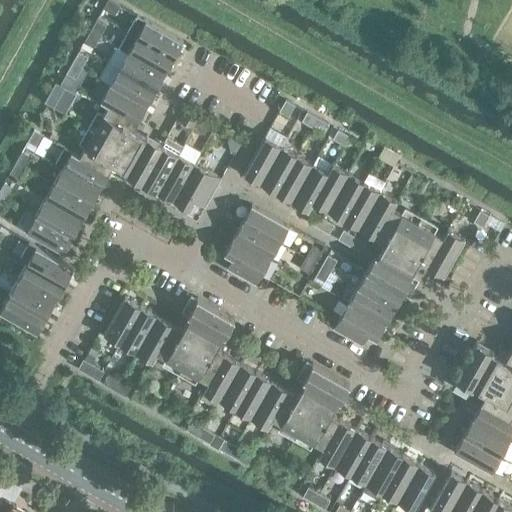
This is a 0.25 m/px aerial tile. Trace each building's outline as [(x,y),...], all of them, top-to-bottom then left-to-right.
[(114,13),(120,3),(113,0),(106,0),(103,6),(114,13)] [(184,40),(147,18),(137,13),(128,30),(175,57),(184,40)] [(96,18),(90,29),(100,34),(106,23),(96,18)] [(93,46),(100,34),(90,29),(84,40),(93,46)] [(166,72),(175,57),(128,30),(119,46),(128,51),(128,50),(166,72)] [(78,50),(73,60),(82,65),(87,55),(78,50)] [(157,87),(166,72),(128,50),(128,51),(119,66),(157,87)] [(66,72),(75,77),(82,65),(73,60),(66,72)] [(148,103),(157,87),(119,66),(110,81),(148,103)] [(45,100),(54,105),(64,86),(56,81),(45,100)] [(139,119),(148,103),(110,81),(101,98),(109,103),(110,102),(139,119)] [(288,115),(295,103),(285,98),(279,109),(288,115)] [(110,102),(109,103),(95,128),(137,152),(147,135),(134,127),(139,119),(110,102)] [(176,117),(194,127),(199,117),(188,111),(187,111),(181,108),(176,117)] [(312,125),(318,116),(306,110),(301,119),(312,125)] [(318,116),(312,125),(323,132),(329,122),(318,116)] [(204,132),(209,123),(199,117),(194,127),(204,132)] [(37,144),(43,133),(34,128),(28,139),(37,144)] [(114,162),(121,166),(127,169),(137,152),(95,128),(80,154),(79,155),(109,171),(114,162)] [(344,143),(349,134),(338,128),(332,137),(344,143)] [(126,171),(141,180),(163,142),(148,134),(147,135),(137,152),(127,169),(126,171)] [(141,180),(158,189),(179,152),(184,144),(168,134),(163,142),(141,180)] [(265,134),(244,171),(260,181),(281,143),(265,134)] [(276,189),(297,152),(281,143),(260,181),(276,189)] [(99,187),(109,171),(79,155),(80,154),(65,145),(55,162),(62,166),(62,165),(99,187)] [(22,149),(16,159),(25,165),(31,154),(22,149)] [(158,189),(173,198),(195,161),(179,152),(158,189)] [(297,152),(276,189),(292,199),(313,161),(297,152)] [(19,177),(25,165),(16,159),(9,172),(19,177)] [(205,205),(222,176),(195,161),(173,198),(190,208),(195,199),(205,205)] [(292,199),(308,208),(309,208),(314,200),(313,199),(328,170),(327,169),(313,161),(292,199)] [(350,171),(333,161),(332,161),(327,169),(328,170),(313,199),(314,200),(329,208),(350,171)] [(91,202),(99,187),(62,165),(62,166),(53,181),(91,202)] [(329,208),(344,217),(365,180),(350,171),(329,208)] [(360,226),(382,189),(365,180),(344,217),(360,226)] [(4,181),(0,187),(0,191),(8,196),(13,186),(4,181)] [(82,218),(91,202),(53,181),(44,196),(82,218)] [(382,189),(360,226),(376,235),(392,206),(393,206),(398,198),(382,189)] [(35,212),(73,233),(82,218),(44,196),(35,212)] [(252,202),(243,219),(280,240),(290,224),(252,202)] [(392,206),(376,235),(386,241),(378,254),(394,263),(418,221),(393,206),(392,206)] [(482,225),(489,213),(480,208),(473,220),(482,225)] [(308,217),(309,221),(318,226),(324,217),(312,210),(308,217)] [(26,228),(63,250),(73,233),(35,212),(26,228)] [(318,226),(328,232),(334,223),(324,217),(318,226)] [(243,219),(234,234),(271,256),(280,240),(243,219)] [(418,259),(427,265),(444,235),(443,235),(418,221),(394,263),(411,273),(418,259)] [(448,227),(443,235),(444,235),(427,265),(444,274),(466,237),(448,227)] [(349,243),(354,234),(343,228),(338,237),(349,243)] [(233,256),(227,267),(256,283),(271,256),(234,234),(224,251),(233,256)] [(354,234),(349,243),(357,248),(361,247),(365,240),(354,234)] [(73,266),(36,244),(29,240),(19,257),(26,261),(26,260),(64,282),(73,266)] [(315,260),(321,249),(312,244),(306,255),(315,260)] [(376,252),(367,268),(367,269),(404,290),(413,274),(411,273),(394,263),(378,254),(376,252)] [(321,264),(330,269),(336,258),(327,253),(321,264)] [(300,266),(309,271),(315,260),(306,255),(300,266)] [(17,276),(55,298),(64,282),(26,260),(26,261),(17,276)] [(330,269),(321,264),(315,275),(324,280),(330,269)] [(358,285),(395,306),(404,290),(367,269),(358,285)] [(8,292),(46,313),(55,298),(17,276),(8,292)] [(395,306),(358,285),(349,300),(386,321),(395,306)] [(46,313),(8,292),(0,305),(0,308),(37,330),(46,313)] [(104,332),(120,342),(141,304),(126,294),(104,332)] [(187,314),(190,315),(206,324),(216,307),(197,296),(187,314)] [(369,333),(377,338),(386,321),(349,300),(334,327),(363,344),(369,333)] [(141,304),(120,342),(136,351),(158,313),(141,304)] [(216,307),(206,324),(223,334),(225,335),(235,317),(216,307)] [(158,351),(157,351),(174,322),(158,313),(136,351),(153,360),(158,351)] [(157,351),(158,351),(183,366),(206,324),(190,315),(183,327),(174,322),(157,351)] [(216,346),(223,334),(206,324),(183,366),(208,380),(209,381),(225,352),(216,346)] [(484,368),(493,351),(494,349),(477,339),(467,357),(484,368)] [(511,348),(505,358),(493,351),(484,368),(511,383),(511,348)] [(219,398),(241,361),(225,352),(209,381),(208,380),(203,389),(219,398)] [(473,386),(474,384),(484,368),(467,357),(456,376),(473,386)] [(78,367),(98,378),(104,369),(83,358),(78,367)] [(257,370),(241,361),(219,398),(235,408),(257,370)] [(303,379),(305,381),(322,390),(332,373),(313,362),(303,379)] [(511,418),(511,417),(511,415),(511,383),(484,368),(474,384),(487,392),(481,401),(511,418)] [(257,370),(235,408),(251,417),(273,379),(257,370)] [(103,381),(114,387),(120,378),(109,372),(103,381)] [(332,373),(322,390),(338,400),(340,401),(350,383),(332,373)] [(114,387),(126,394),(131,384),(120,378),(114,387)] [(289,388),(273,379),(251,417),(268,426),(273,418),(272,417),(289,388)] [(298,393),(289,388),(272,417),(273,418),(298,432),(322,390),(305,381),(298,393)] [(298,432),(323,446),(324,447),(341,418),(331,412),(338,400),(322,390),(298,432)] [(473,416),(510,438),(511,434),(511,417),(511,418),(481,401),(473,416)] [(463,432),(501,454),(510,438),(473,416),(463,432)] [(341,418),(324,447),(323,446),(319,455),(334,464),(356,427),(341,418)] [(198,435),(203,426),(192,419),(187,428),(198,435)] [(203,426),(198,435),(209,441),(215,432),(203,426)] [(334,464),(350,473),(371,435),(356,427),(334,464)] [(454,449),(491,470),(501,454),(463,432),(454,449)] [(350,473),(365,482),(387,444),(371,435),(350,473)] [(219,446),(230,453),(235,443),(224,437),(219,446)] [(230,453),(241,459),(246,450),(235,443),(230,453)] [(402,453),(387,444),(365,482),(366,482),(362,489),(377,498),(381,491),(402,453)] [(381,491),(397,500),(418,462),(402,453),(381,491)] [(418,462),(397,500),(414,509),(435,472),(418,462)] [(430,505),(441,511),(447,511),(467,478),(451,469),(430,505)] [(447,511),(468,511),(483,487),(467,478),(447,511)] [(303,494),(313,500),(319,491),(308,485),(303,494)] [(468,511),(489,511),(499,496),(483,487),(468,511)] [(330,498),(319,491),(313,500),(325,507),(330,498)] [(510,511),(511,510),(511,503),(499,496),(489,511),(510,511)] [(334,511),(333,511),(348,511),(350,509),(339,503),(334,511)]
